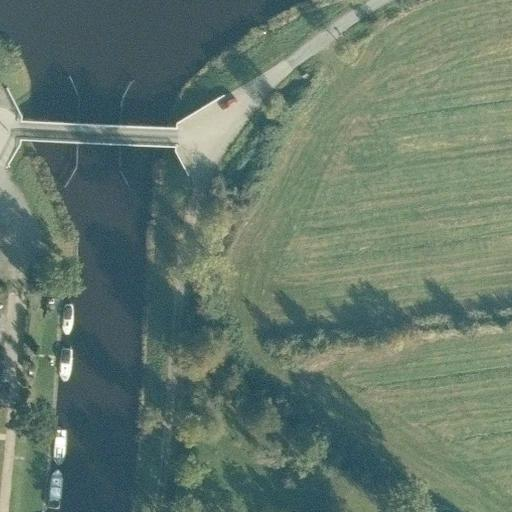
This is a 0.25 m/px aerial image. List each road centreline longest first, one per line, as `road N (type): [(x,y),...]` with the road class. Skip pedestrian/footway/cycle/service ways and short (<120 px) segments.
road 1 (unclassified): [(199,129),(360,11),(389,0)]
road 2 (unclassified): [(0,128),(175,136)]
